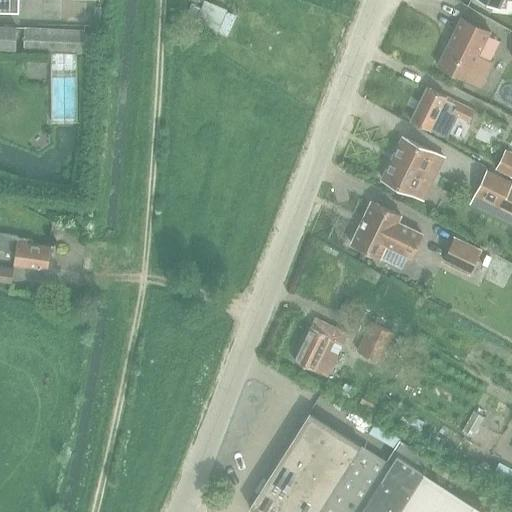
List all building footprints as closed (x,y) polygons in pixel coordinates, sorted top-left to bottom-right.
[(17,0),(0,0),(0,11),(18,12),(17,0)] [(204,0),(195,21),(218,31),(227,10),(204,0)] [(490,30),(461,16),(437,65),(480,85),(491,62),(477,55),(490,30)] [(0,23),(0,46),(17,48),(18,25),(0,23)] [(25,25),(24,47),(84,51),(86,28),(25,25)] [(474,110),(426,86),(410,120),(429,129),(446,137),(456,116),(469,121),(474,110)] [(381,178),(417,195),(424,180),(430,183),(443,156),(402,136),(381,178)] [(495,167),(511,175),(511,152),(503,149),(495,167)] [(476,193),(500,204),(503,199),(510,184),(511,182),(487,170),(476,193)] [(511,185),(510,184),(503,199),(511,203),(511,185)] [(386,245),(410,256),(421,233),(397,221),(400,214),(371,200),(350,243),(380,257),(386,245)] [(441,256),(467,268),(478,245),(453,232),(441,256)] [(0,246),(15,249),(13,263),(48,268),(51,246),(32,243),(33,239),(0,234),(0,246)] [(0,279),(11,281),(13,267),(0,265),(0,279)] [(346,334),(314,317),(292,360),(325,376),(346,334)] [(391,333),(370,322),(356,351),(377,362),(391,333)] [(397,511),(422,472),(396,455),(387,468),(357,448),(360,444),(309,412),(249,506),(257,511),(397,511)] [(435,424),(449,431),(454,420),(441,413),(435,424)] [(511,467),(498,460),(491,473),(511,484),(511,467)] [(486,511),(422,472),(397,511),(486,511)]
